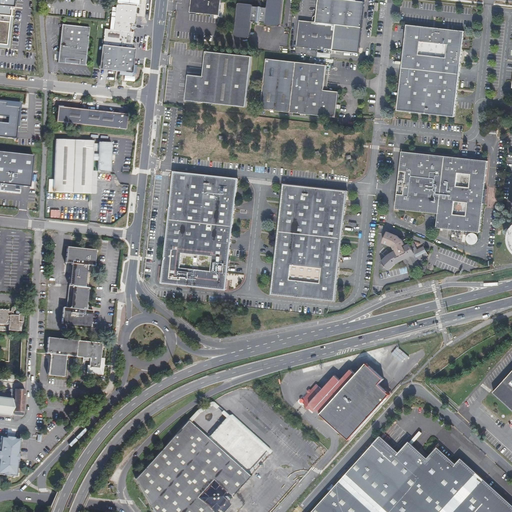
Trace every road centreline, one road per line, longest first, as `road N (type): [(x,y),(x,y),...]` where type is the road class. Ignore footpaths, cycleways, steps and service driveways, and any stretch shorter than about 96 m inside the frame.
road 1 (primary): [(74,511),(98,461),(163,401),(214,378),(362,339)]
road 2 (primary): [(302,339),(206,364),(148,392),(100,433),(56,511)]
road 3 (primary): [(120,480),(159,430),(193,403),(362,339)]
road 4 (primary): [(511,285),(302,339)]
road 5 (primary): [(276,340),(207,344),(139,291),(133,266)]
road 6 (primary): [(362,339),(511,300)]
road 7 (unclassified): [(151,96),(0,79)]
road 8 (unclassified): [(0,423),(21,425),(32,413),(35,300)]
road 9 (unclassified): [(135,235),(151,96)]
road 10 (unclassified): [(280,511),(333,450),(334,436),(301,407)]
